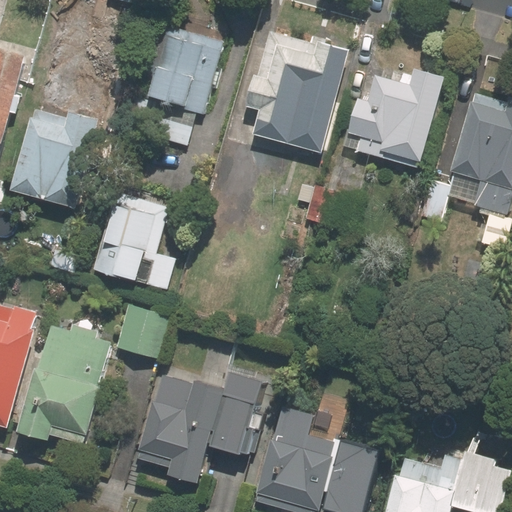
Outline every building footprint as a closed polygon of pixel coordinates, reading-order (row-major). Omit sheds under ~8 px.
[(207,113),(227,41),(166,24),(137,126),(192,141),(200,111),(207,113)] [(259,132),(327,151),(356,48),(324,39),(323,43),(276,30),(255,106),(266,109),(259,132)] [(0,141),(6,143),(31,53),(2,45),(0,52),(0,141)] [(428,160),(452,75),(423,67),(418,85),(383,75),(376,101),(366,99),(357,129),(354,128),(349,146),(422,166),(424,159),(428,160)] [(86,78),(51,69),(28,149),(51,155),(45,176),(84,187),(90,166),(92,166),(117,79),(88,71),(86,78)] [(511,101),(479,92),(458,169),(460,170),(454,194),(480,201),(479,204),(511,213),(511,101)] [(319,184),(310,218),(353,230),(363,196),(319,184)] [(120,190),(99,268),(171,288),(180,257),(161,253),(174,205),(120,190)] [(510,250),(511,243),(511,217),(495,213),(491,224),(487,223),(482,242),(510,250)] [(384,298),(367,293),(360,321),(376,326),(384,298)] [(36,329),(40,312),(0,301),(0,424),(11,428),(39,330),(36,329)] [(163,358),(175,316),(132,305),(121,345),(163,358)] [(103,331),(77,324),(75,331),(57,326),(46,368),(43,367),(25,431),(54,439),(56,433),(91,443),(106,385),(103,384),(114,342),(101,338),(103,331)] [(232,387),(169,369),(160,401),(158,400),(142,458),(175,467),(174,473),(203,481),(215,438),(249,448),(269,376),(237,367),(232,387)] [(381,448),(313,431),(319,408),(290,400),(280,438),(276,437),(262,492),(264,492),(262,500),(307,511),(321,511),(325,500),(365,510),(381,448)] [(457,511),(460,504),(486,511),(506,511),(511,490),(511,469),(503,467),(505,459),(473,450),(469,459),(452,455),(449,467),(414,458),(409,475),(405,473),(394,511),(457,511)]
